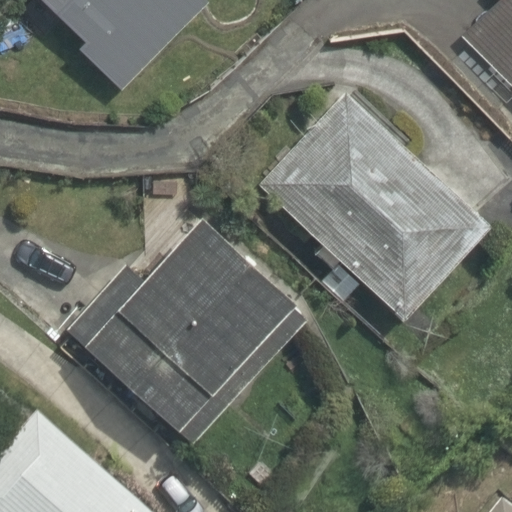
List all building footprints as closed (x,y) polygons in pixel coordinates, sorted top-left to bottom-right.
[(20,0),(56,33),(48,41),(101,91),(184,0),(20,0)] [(511,0),(462,0),(436,24),(511,108),(511,0)] [(327,74),(236,163),(378,308),(468,220),(327,74)] [(160,207),(49,343),(183,452),(294,317),(160,207)] [(128,511),(22,409),(0,431),(0,511),(128,511)] [(511,511),(511,501),(497,488),(476,511),(511,511)]
